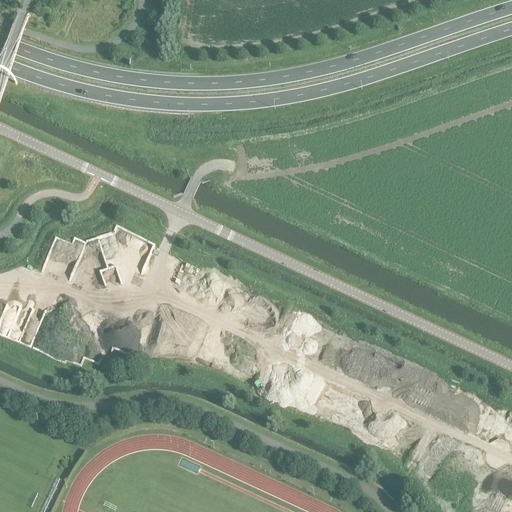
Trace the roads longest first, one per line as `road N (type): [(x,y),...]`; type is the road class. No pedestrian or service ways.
road 1 (unclassified): [(511,367),(0,128)]
road 2 (trunk): [(511,7),(313,73),(232,84),(115,77),(0,40)]
road 3 (trunk): [(0,63),(113,98),(235,104),(317,92),(511,29)]
